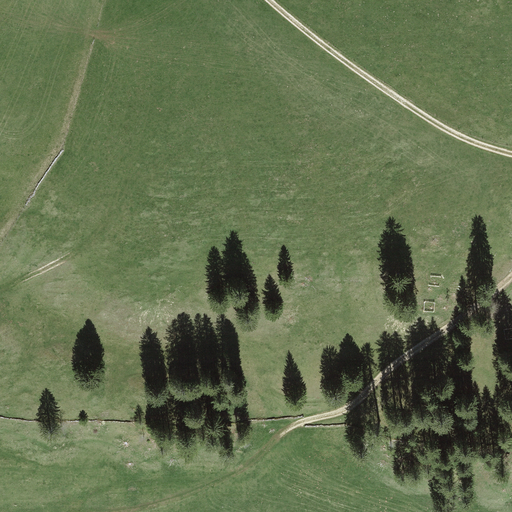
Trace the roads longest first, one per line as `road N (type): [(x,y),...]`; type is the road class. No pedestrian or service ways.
road 1 (track): [(127,511),(247,469),(288,431),(366,395),(388,370),(511,281)]
road 2 (track): [(511,155),(448,133),(269,0)]
